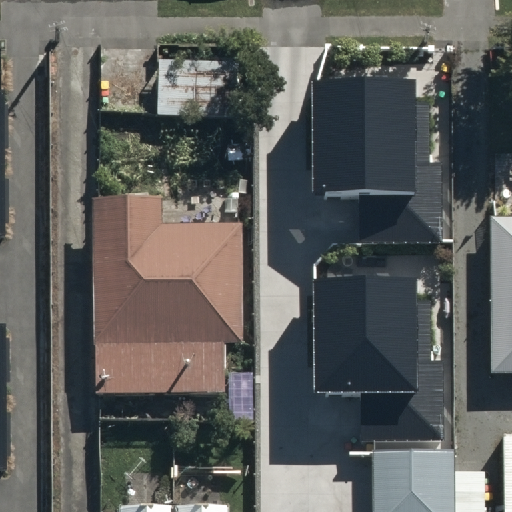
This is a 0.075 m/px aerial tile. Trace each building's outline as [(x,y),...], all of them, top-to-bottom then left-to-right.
[(154,54),(153,120),(217,122),(219,55),(154,54)] [(12,81),(0,80),(0,253),(12,254),(12,81)] [(412,88),(315,90),(317,201),(360,200),(361,244),(441,243),(440,168),(413,169),(412,88)] [(89,197),(90,393),(235,391),(235,223),(158,224),(158,196),(89,197)] [(511,215),(487,215),(488,375),(511,374),(511,215)] [(412,282),(316,283),(317,394),(361,394),(362,438),(442,437),(441,362),(413,362),(412,282)] [(14,311),(0,310),(0,483),(14,484),(14,311)] [(452,511),(452,455),(374,456),(374,511),(452,511)]
